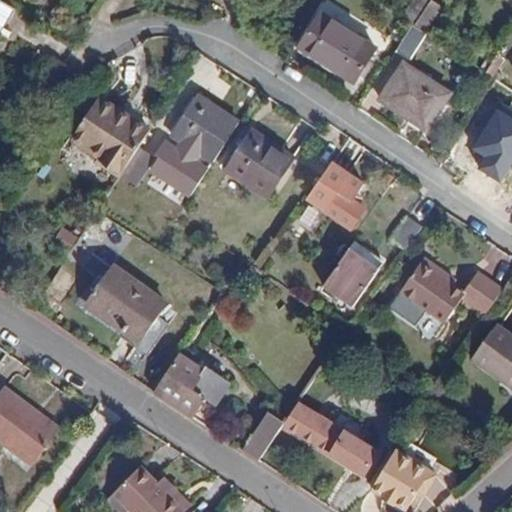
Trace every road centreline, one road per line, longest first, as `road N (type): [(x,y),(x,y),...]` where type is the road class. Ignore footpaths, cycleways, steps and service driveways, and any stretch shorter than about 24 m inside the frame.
road 1 (residential): [(511,234),(226,46),(180,26),(138,28),(67,108)]
road 2 (residential): [(0,307),(306,511)]
